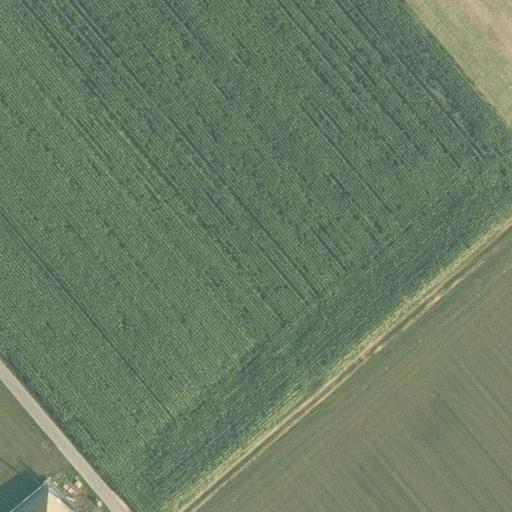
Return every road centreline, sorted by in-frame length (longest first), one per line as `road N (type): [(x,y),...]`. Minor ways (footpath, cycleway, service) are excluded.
road 1 (track): [(196,511),(511,235)]
road 2 (unclassified): [(0,370),(117,511)]
